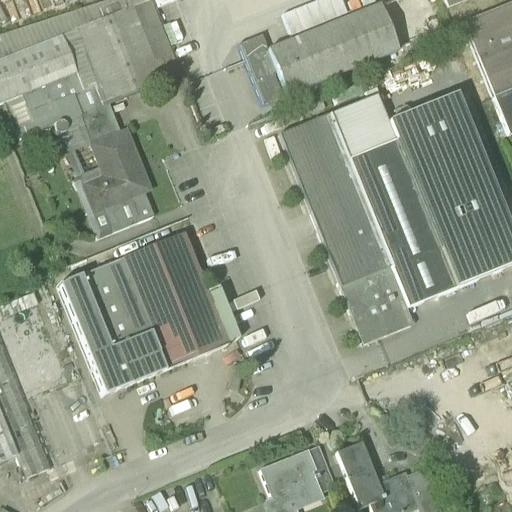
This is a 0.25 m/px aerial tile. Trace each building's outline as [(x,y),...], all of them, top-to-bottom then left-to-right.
[(115,0),(0,37),(0,63),(75,33),(75,32),(130,10),(149,2),(148,0),(115,0)] [(339,0),(322,0),(280,17),(290,40),(346,18),(339,0)] [(441,0),(446,11),(471,0),(441,0)] [(180,78),(149,2),(130,10),(161,85),(161,86),(180,78)] [(511,5),(460,26),(491,101),(511,92),(511,5)] [(265,54),(283,100),(394,56),(376,9),(265,54)] [(75,32),(75,33),(97,88),(105,107),(106,106),(107,107),(125,100),(123,95),(139,88),(141,93),(161,85),(130,10),(75,32)] [(92,90),(97,88),(75,33),(0,63),(0,107),(20,99),(45,89),(52,106),(71,98),(78,116),(99,107),(92,90)] [(242,63),(262,55),(256,40),(236,48),(242,63)] [(242,63),(261,110),(267,107),(268,109),(275,106),(274,104),(280,102),(262,55),(242,63)] [(357,87),(330,98),(334,109),(362,98),(357,87)] [(78,119),(90,150),(124,136),(123,135),(119,137),(107,107),(106,106),(105,107),(97,88),(92,90),(99,107),(78,116),(77,116),(78,119)] [(123,95),(125,100),(141,93),(139,88),(123,95)] [(56,126),(59,125),(52,106),(45,89),(20,99),(31,127),(22,131),(26,140),(34,137),(35,138),(51,131),(49,128),(53,127),(56,126)] [(511,136),(511,92),(491,101),(506,139),(511,136)] [(71,98),(52,106),(59,125),(60,126),(78,119),(77,116),(78,116),(71,98)] [(11,135),(22,131),(31,127),(20,99),(0,107),(11,135)] [(387,270),(404,312),(511,269),(511,246),(452,99),(385,126),(392,145),(383,149),(345,164),(387,270)] [(374,99),(365,103),(383,149),(392,145),(385,126),(374,99)] [(365,103),(326,119),(345,164),(383,149),(365,103)] [(95,243),(109,237),(99,212),(95,214),(86,193),(105,186),(104,183),(103,183),(90,150),(78,119),(60,126),(62,128),(64,131),(63,135),(60,137),(58,138),(74,178),(72,184),(95,243)] [(276,139),(337,290),(387,270),(345,164),(326,119),(276,139)] [(64,131),(62,128),(60,126),(56,126),(53,127),(51,130),(51,133),(52,136),(55,138),(58,138),(60,137),(63,135),(64,131)] [(95,214),(99,212),(142,195),(147,193),(139,173),(136,174),(132,165),(135,164),(124,136),(90,150),(103,183),(104,183),(105,186),(86,193),(95,214)] [(152,220),(142,195),(99,212),(109,237),(152,220)] [(181,238),(116,264),(161,376),(226,349),(225,347),(204,296),(181,238)] [(100,400),(161,376),(116,264),(55,289),(100,400)] [(404,312),(387,270),(337,290),(360,348),(411,328),(404,312)] [(204,296),(225,347),(236,342),(216,291),(204,296)] [(0,322),(36,308),(31,296),(0,308),(0,322)] [(0,423),(15,459),(24,482),(48,472),(0,353),(0,423)] [(0,465),(15,459),(0,423),(0,465)] [(437,511),(422,473),(405,480),(403,476),(376,487),(359,446),(334,456),(356,511),(358,511),(367,508),(368,511),(437,511)] [(310,475),(319,497),(333,491),(316,450),(306,454),(314,474),(310,475)] [(270,502),(273,511),(278,511),(292,508),(319,497),(310,475),(314,474),(306,454),(258,473),(270,502)] [(292,508),(293,511),(299,511),(322,503),(319,497),(292,508)] [(262,505),(265,511),(273,511),(270,502),(262,505)]
